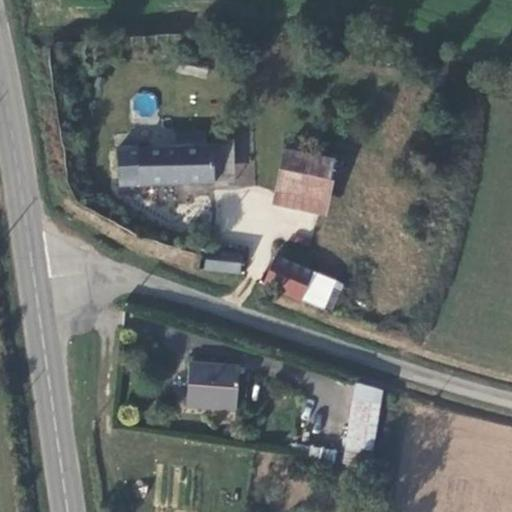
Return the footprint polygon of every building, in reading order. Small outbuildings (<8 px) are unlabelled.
[(203,188),(202,152),(197,153),(189,153),(189,140),(165,142),(165,155),(107,157),(108,191),(203,188)] [(271,160),(263,207),(312,216),(320,168),(271,160)] [(196,254),(192,270),(227,277),(230,260),(196,254)] [(250,289),(289,306),(300,282),(260,265),(250,289)] [(175,411),(226,413),(228,372),(177,370),(175,411)] [(352,467),(363,470),(379,406),(351,400),(340,446),(356,450),(352,467)] [(333,461),(335,451),(311,445),(309,455),(333,461)]
